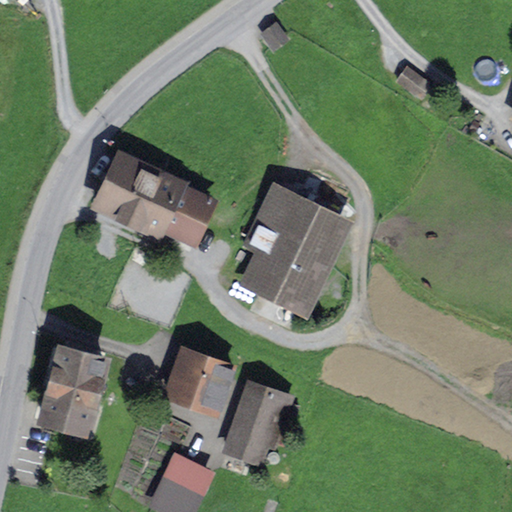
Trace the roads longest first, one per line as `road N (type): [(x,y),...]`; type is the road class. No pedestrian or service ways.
road 1 (residential): [(53,196),(197,259),(220,299),(256,325),(302,342),(348,331),(359,302),(362,198),(300,124),(234,15)]
road 2 (tertiary): [(53,196),(83,137),(114,103),(234,15)]
road 3 (tertiary): [(0,419),(53,196)]
road 4 (track): [(348,331),(388,341),(511,422)]
